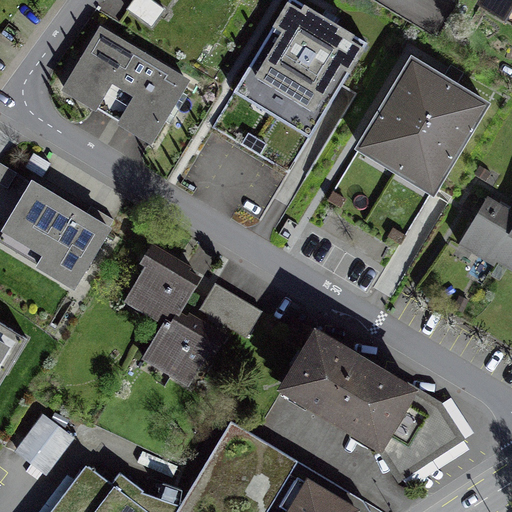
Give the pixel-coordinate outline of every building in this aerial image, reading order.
[(135,0),(128,10),(153,28),(166,10),(151,0),(135,0)] [(293,0),(290,0),(233,95),(310,141),(368,46),(293,0)] [(511,0),(480,0),(477,7),(507,24),(511,13),(511,0)] [(100,29),(61,94),(96,114),(98,110),(118,122),(116,126),(152,148),(190,83),(100,29)] [(411,58),(355,152),(435,201),(491,106),(411,58)] [(36,269),(75,294),(111,230),(32,182),(0,237),(0,244),(38,266),(36,269)] [(511,212),(488,199),(458,247),(493,268),(497,264),(511,273),(511,212)] [(192,269),(151,245),(140,266),(145,270),(125,305),(161,327),(142,361),(197,393),(226,337),(190,315),(188,318),(182,315),(202,279),(190,273),(192,269)] [(259,312),(215,284),(199,311),(243,337),(259,312)] [(0,387),(29,340),(0,322),(0,387)] [(318,334),(314,331),(277,395),(381,458),(398,485),(464,441),(442,404),(363,356),(320,330),(318,334)] [(44,415),(15,453),(47,477),(75,438),(44,415)] [(368,511),(361,502),(231,423),(182,507),(178,511),(368,511)] [(178,511),(182,507),(142,495),(143,492),(119,473),(111,484),(88,465),(84,469),(77,463),(40,511),(178,511)]
